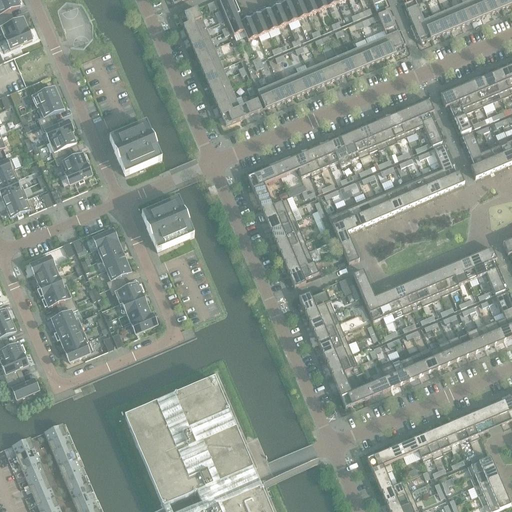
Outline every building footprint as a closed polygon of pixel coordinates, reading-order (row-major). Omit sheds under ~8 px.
[(19,7),(22,6),(19,0),(9,0),(0,4),(0,17),(20,9),(19,7)] [(237,15),(230,0),(221,0),(219,1),(226,19),(237,15)] [(308,17),(300,0),(297,0),(291,3),(298,21),(308,17)] [(318,13),(312,0),(300,0),(308,17),(318,13)] [(328,9),(324,0),(312,0),(318,13),(328,9)] [(338,5),(336,0),(324,0),(328,9),(338,5)] [(383,0),(370,0),(376,14),(387,9),(383,0)] [(491,16),(483,0),(477,0),(473,2),(481,20),(491,16)] [(501,12),(495,0),(483,0),(491,16),(501,12)] [(511,8),(507,0),(495,0),(501,12),(511,8)] [(424,23),(415,1),(404,6),(413,27),(423,23),(424,23)] [(481,20),(473,2),(463,6),(471,24),(481,20)] [(298,21),(291,3),(281,7),(288,26),(298,21)] [(471,24),(463,6),(453,10),(461,29),(471,24)] [(288,26),(281,7),(271,12),(278,30),(288,26)] [(202,21),(197,10),(179,18),(183,28),(202,21)] [(461,29),(453,10),(443,14),(451,33),(461,29)] [(278,30),(271,12),(261,16),(268,34),(278,30)] [(397,34),(388,12),(378,17),(380,22),(387,38),(397,34)] [(451,33),(443,14),(433,19),(441,37),(451,33)] [(244,33),(241,24),(237,15),(226,19),(234,37),(244,33)] [(268,34),(261,16),(251,20),(258,38),(268,34)] [(378,17),(368,21),(370,26),(380,22),(378,17)] [(441,37),(433,19),(424,23),(423,23),(431,41),(441,37)] [(23,20),(16,24),(1,30),(6,41),(28,31),(23,20)] [(251,20),(241,24),(244,33),(248,43),(258,38),(251,20)] [(206,31),(202,21),(183,28),(188,38),(206,31)] [(368,21),(358,25),(360,30),(370,26),(368,21)] [(431,41),(423,23),(413,27),(410,29),(416,42),(419,41),(421,46),(422,47),(423,47),(424,48),(425,47),(426,47),(426,46),(427,46),(427,45),(427,44),(427,43),(431,41)] [(32,41),(34,39),(31,32),(28,33),(28,31),(6,41),(10,52),(33,43),(32,41)] [(210,41),(206,31),(188,38),(192,48),(210,41)] [(406,46),(401,32),(397,34),(387,38),(395,57),(399,55),(400,56),(401,56),(402,57),(403,56),(404,56),(405,55),(405,54),(406,54),(405,53),(403,47),(406,46)] [(395,57),(387,38),(377,42),(385,61),(395,57)] [(214,50),(210,41),(192,48),(196,58),(214,50)] [(385,61),(377,42),(367,47),(375,65),(385,61)] [(375,65),(367,47),(357,51),(365,69),(375,65)] [(219,60),(214,50),(196,58),(200,68),(219,60)] [(365,69),(357,51),(347,55),(355,73),(365,69)] [(355,73),(347,55),(337,59),(345,78),(355,73)] [(345,78),(337,59),(327,63),(335,82),(345,78)] [(223,70),(219,60),(200,68),(204,78),(223,70)] [(335,82),(327,63),(318,68),(325,86),(335,82)] [(325,86),(318,68),(308,72),(315,90),(325,86)] [(511,70),(511,68),(502,73),(510,92),(511,90),(511,70)] [(227,80),(223,70),(204,78),(209,88),(227,80)] [(315,90),(308,72),(298,76),(305,94),(315,90)] [(510,92),(502,73),(492,76),(503,101),(511,97),(510,92)] [(305,94),(298,76),(288,80),(296,99),(305,94)] [(503,101),(492,76),(483,80),(493,105),(503,101)] [(231,90),(227,80),(209,88),(213,98),(231,90)] [(296,99),(288,80),(278,85),(286,103),(296,99)] [(493,105),(483,80),(474,84),(484,109),(493,105)] [(484,109),(474,84),(464,88),(474,113),(484,109)] [(286,103),(278,85),(268,89),(276,107),(286,103)] [(474,113),(464,88),(455,92),(459,103),(465,117),(474,113)] [(276,107),(268,89),(257,93),(265,112),(276,107)] [(55,90),(32,99),(37,110),(59,101),(55,90)] [(235,100),(231,90),(213,98),(217,108),(235,100)] [(459,103),(455,92),(440,99),(445,110),(449,108),(459,103)] [(21,106),(16,94),(10,96),(15,108),(21,106)] [(12,109),(7,98),(1,100),(6,112),(12,109)] [(239,110),(235,100),(217,108),(221,118),(239,110)] [(64,112),(59,101),(37,110),(41,120),(38,122),(41,128),(53,123),(50,118),(64,112)] [(262,113),(257,102),(239,110),(244,121),(262,113)] [(434,115),(429,103),(415,109),(420,120),(430,116),(434,115)] [(471,132),(465,117),(459,103),(449,108),(461,137),(471,132)] [(423,129),(420,120),(415,109),(406,113),(416,136),(416,135),(415,132),(423,129)] [(244,121),(239,110),(221,118),(226,128),(244,121)] [(416,136),(406,113),(397,117),(406,140),(416,136)] [(442,145),(430,116),(420,120),(423,129),(432,149),(442,145)] [(406,140),(397,117),(387,121),(397,144),(406,140)] [(397,144),(387,121),(378,125),(388,149),(389,149),(387,144),(395,141),(396,144),(397,144)] [(69,123),(59,127),(55,129),(53,123),(41,128),(44,135),(45,134),(49,144),(73,134),(69,123)] [(388,149),(378,125),(368,129),(379,153),(388,149)] [(162,163),(146,126),(109,141),(125,178),(162,163)] [(379,153),(368,129),(359,133),(369,157),(370,157),(369,155),(378,152),(378,153),(379,153)] [(369,157),(359,133),(350,137),(360,161),(369,157)] [(76,146),(72,135),(74,135),(73,134),(49,144),(54,154),(52,155),(55,161),(67,156),(64,151),(76,146)] [(481,156),(472,135),(462,140),(473,164),(483,160),(481,156)] [(350,137),(340,141),(350,165),(351,165),(350,164),(359,160),(359,161),(360,161),(350,137)] [(511,165),(511,151),(507,139),(497,143),(508,167),(511,165)] [(350,165),(340,141),(331,145),(341,169),(350,165)] [(508,167),(497,143),(488,147),(498,171),(508,167)] [(341,169),(331,145),(322,149),(330,168),(338,164),(340,169),(341,169)] [(498,171),(488,147),(490,152),(481,156),(483,160),(489,175),(498,171)] [(454,172),(443,148),(433,152),(442,173),(442,172),(444,177),(454,172)] [(330,168),(322,149),(312,153),(322,175),(321,172),(330,168)] [(322,175),(312,153),(303,157),(312,179),(322,175)] [(83,156),(73,160),(69,162),(67,156),(55,161),(58,168),(61,167),(65,177),(87,167),(83,156)] [(312,179),(303,157),(293,161),(298,172),(297,172),(301,180),(310,176),(312,180),(312,179)] [(0,177),(16,171),(11,160),(0,165),(0,177)] [(489,175),(483,160),(473,164),(474,168),(470,170),(475,181),(489,175)] [(298,172),(293,161),(270,171),(275,182),(297,172),(298,172)] [(87,167),(65,177),(70,188),(92,178),(87,167)] [(0,189),(18,181),(14,172),(16,172),(16,171),(0,177),(0,189)] [(275,182),(270,171),(248,180),(253,192),(264,187),(275,182)] [(451,192),(444,177),(442,172),(442,173),(433,176),(441,196),(451,192)] [(464,186),(459,174),(456,176),(454,172),(444,177),(451,192),(464,186)] [(441,196),(433,176),(424,180),(432,200),(441,196)] [(432,200),(424,180),(414,184),(422,204),(432,200)] [(22,191),(18,181),(0,189),(0,196),(2,200),(22,191)] [(422,204),(414,184),(405,188),(413,208),(422,204)] [(273,207),(272,207),(264,187),(253,192),(261,212),(273,207)] [(217,195),(214,188),(209,190),(212,198),(217,195)] [(413,208),(405,188),(395,192),(404,212),(413,208)] [(27,201),(22,191),(2,200),(6,210),(27,201)] [(62,203),(57,192),(51,194),(56,206),(62,203)] [(404,212),(395,192),(386,196),(394,216),(404,212)] [(289,200),(287,194),(279,197),(282,203),(287,201),(289,200)] [(53,207),(48,195),(42,198),(47,210),(53,207)] [(394,216),(386,196),(377,200),(385,220),(394,216)] [(385,220),(377,200),(367,204),(375,224),(385,220)] [(31,212),(27,201),(6,210),(10,221),(17,218),(18,221),(23,218),(22,216),(31,212)] [(287,201),(282,203),(272,207),(273,207),(261,212),(262,213),(263,212),(264,215),(263,216),(266,223),(291,212),(287,201)] [(194,239),(179,202),(142,218),(157,254),(194,239)] [(375,224),(367,204),(358,208),(366,228),(375,224)] [(356,232),(346,207),(337,211),(347,236),(347,235),(356,232)] [(366,228),(358,208),(349,212),(346,207),(356,232),(366,228)] [(347,236),(337,211),(336,211),(338,216),(329,220),(341,249),(351,244),(347,235),(347,236)] [(270,234),(296,223),(291,212),(266,223),(266,224),(267,223),(269,226),(267,226),(270,234)] [(275,244),(300,233),(296,223),(270,234),(272,233),(273,236),(272,237),(275,244)] [(118,243),(113,232),(93,241),(97,252),(118,243)] [(279,255),(305,244),(300,233),(275,244),(275,245),(276,244),(277,247),(276,247),(279,255)] [(84,253),(79,241),(72,244),(77,256),(84,253)] [(511,242),(503,246),(508,258),(511,256),(511,257),(511,242)] [(122,254),(118,244),(118,243),(97,252),(102,262),(122,254)] [(284,265),(309,254),(305,244),(279,255),(281,254),(282,257),(281,258),(284,265)] [(359,263),(351,244),(341,249),(349,267),(359,263)] [(75,257),(69,245),(63,248),(68,260),(75,257)] [(497,262),(492,251),(478,257),(484,272),(494,268),(493,264),(497,262)] [(126,264),(122,254),(102,262),(106,272),(126,264)] [(288,276),(314,264),(313,264),(309,254),(284,265),(284,266),(285,265),(286,268),(285,268),(288,276)] [(484,272),(478,257),(469,261),(477,280),(486,276),(484,272)] [(55,270),(50,259),(30,267),(35,278),(55,270)] [(477,280),(469,261),(459,265),(467,284),(477,280)] [(131,275),(126,264),(106,272),(111,284),(131,275)] [(304,282),(319,275),(314,264),(288,276),(290,275),(291,278),(289,279),(294,290),(306,285),(304,282)] [(467,284),(459,265),(450,269),(459,291),(460,291),(458,288),(467,284)] [(505,292),(494,268),(484,272),(486,276),(495,297),(505,292)] [(459,291),(450,269),(440,273),(450,295),(459,291)] [(59,279),(55,270),(35,278),(39,289),(62,279),(61,279),(59,279)] [(371,291),(363,273),(353,277),(361,296),(371,291)] [(450,295),(440,273),(431,277),(441,301),(442,301),(441,299),(450,295)] [(441,301),(431,277),(422,281),(432,305),(441,301)] [(66,290),(62,279),(39,289),(40,290),(37,291),(39,296),(42,295),(44,299),(66,290)] [(432,305),(422,281),(412,285),(423,309),(432,305)] [(142,297),(137,285),(115,295),(120,306),(142,297)] [(423,309),(412,285),(403,289),(413,313),(411,308),(420,304),(422,309),(423,309)] [(413,313),(403,289),(393,293),(404,317),(413,313)] [(72,300),(72,299),(70,299),(66,290),(44,299),(48,310),(72,300)] [(383,320),(375,300),(371,291),(361,296),(373,324),(383,320)] [(305,315),(331,304),(326,293),(312,299),(310,295),(298,300),(303,311),(304,310),(306,314),(304,314),(305,315)] [(404,317),(393,293),(384,296),(392,316),(401,312),(403,317),(404,317)] [(511,326),(511,309),(506,295),(496,300),(504,320),(508,328),(511,326)] [(392,316),(384,296),(375,300),(383,320),(392,316)] [(147,307),(142,297),(120,306),(120,307),(122,306),(126,316),(147,307)] [(309,326),(335,315),(331,305),(331,304),(305,315),(308,322),(309,321),(310,324),(309,325),(309,326)] [(151,317),(147,307),(126,316),(131,326),(153,317),(152,316),(151,317)] [(76,324),(72,315),(77,312),(77,311),(51,322),(56,333),(78,324),(78,323),(76,324)] [(0,327),(11,323),(7,312),(0,314),(0,327)] [(314,336),(339,325),(335,315),(309,326),(312,333),(314,332),(315,335),(313,335),(314,336)] [(157,328),(153,317),(131,326),(136,337),(157,328)] [(458,325),(455,317),(449,319),(450,323),(452,328),(458,325)] [(511,339),(511,338),(508,328),(504,320),(496,324),(504,343),(511,339)] [(2,340),(16,334),(11,323),(0,327),(0,347),(5,345),(2,340)] [(83,334),(78,324),(56,333),(61,343),(83,334)] [(504,343),(496,324),(486,328),(494,347),(504,343)] [(318,347),(344,336),(339,325),(314,336),(317,343),(318,342),(319,345),(318,346),(318,347)] [(494,347),(486,328),(477,332),(485,351),(494,347)] [(485,351),(477,332),(467,336),(476,355),(485,351)] [(65,354),(89,344),(89,343),(87,344),(83,334),(61,343),(65,354)] [(124,348),(120,339),(118,335),(112,338),(117,350),(124,348)] [(323,357),(348,346),(344,336),(318,347),(321,354),(322,353),(324,356),(322,356),(323,357)] [(476,355),(467,336),(458,340),(466,359),(476,355)] [(115,351),(109,339),(103,342),(108,354),(115,351)] [(466,359),(458,340),(448,344),(457,363),(466,359)] [(94,355),(89,344),(65,354),(70,365),(94,355)] [(457,363),(448,344),(439,347),(447,367),(457,363)] [(24,357),(23,356),(26,354),(23,347),(20,348),(19,346),(7,351),(5,345),(0,347),(0,363),(1,366),(24,357)] [(327,368),(353,357),(348,346),(323,357),(326,364),(327,363),(328,366),(327,367),(327,368)] [(447,367),(439,347),(430,351),(439,371),(447,367)] [(421,355),(419,351),(410,355),(411,359),(420,379),(429,375),(421,355)] [(439,371),(430,351),(421,355),(429,375),(439,371)] [(16,373),(28,368),(24,357),(1,366),(6,376),(4,377),(7,384),(19,379),(16,373)] [(357,368),(353,357),(327,368),(330,375),(331,374),(333,377),(331,377),(332,378),(343,373),(357,368)] [(420,379),(411,359),(402,363),(410,383),(420,379)] [(401,387),(390,362),(381,366),(386,379),(387,379),(392,391),(401,387)] [(410,383),(402,363),(393,367),(391,362),(390,362),(401,387),(410,383)] [(351,394),(343,373),(332,378),(340,399),(351,394)] [(39,393),(38,391),(34,382),(26,385),(25,383),(21,384),(19,379),(7,384),(10,390),(11,390),(17,403),(39,393)] [(392,391),(387,379),(386,379),(363,389),(368,401),(392,391)] [(241,445),(215,382),(214,382),(125,420),(163,510),(163,511),(269,511),(255,477),(253,472),(241,445)] [(368,401),(363,389),(351,394),(340,399),(345,410),(368,401)] [(511,399),(503,403),(511,423),(511,399)] [(511,423),(503,403),(493,408),(486,411),(470,418),(479,440),(480,440),(479,437),(495,430),(501,427),(511,423),(511,425),(511,423)] [(479,440),(470,418),(460,422),(470,444),(479,440)] [(470,444),(460,422),(451,425),(459,445),(468,441),(470,444)] [(459,445),(451,425),(442,429),(451,452),(452,452),(450,449),(459,445)] [(67,437),(62,427),(46,434),(50,444),(67,437)] [(451,452),(442,429),(432,433),(443,458),(442,456),(451,452)] [(443,458),(432,433),(423,437),(433,462),(443,458)] [(67,437),(50,444),(54,453),(70,446),(67,437)] [(433,462),(423,437),(413,441),(418,453),(423,464),(432,460),(433,462)] [(35,450),(30,440),(12,448),(16,458),(35,450)] [(418,453),(413,441),(390,452),(395,463),(418,453)] [(70,446),(54,453),(57,460),(55,461),(56,462),(74,454),(70,446)] [(38,458),(35,450),(16,458),(19,466),(38,458)] [(395,463),(390,452),(367,461),(372,473),(383,468),(395,463)] [(77,462),(74,454),(56,462),(59,469),(77,462)] [(41,466),(38,458),(19,466),(23,474),(41,466)] [(470,480),(494,469),(490,459),(467,469),(471,478),(470,479),(470,480)] [(81,469),(77,462),(59,469),(62,477),(81,469)] [(44,474),(41,466),(23,474),(26,481),(44,474)] [(392,489),(383,468),(372,473),(381,494),(392,489)] [(81,469),(62,477),(62,478),(64,477),(67,485),(84,478),(81,469)] [(474,489),(498,479),(494,469),(470,480),(474,489)] [(418,477),(415,471),(408,474),(410,480),(418,477)] [(43,475),(45,474),(44,474),(26,481),(30,490),(46,483),(43,475)] [(84,478),(67,485),(71,493),(88,486),(84,478)] [(478,498),(502,488),(498,479),(474,489),(478,498)] [(46,483),(30,490),(33,498),(50,491),(46,483)] [(385,504),(411,494),(406,483),(392,489),(381,494),(381,495),(382,494),(383,497),(382,498),(385,504)] [(88,486),(71,493),(75,501),(91,494),(88,486)] [(506,497),(502,488),(478,498),(478,499),(483,497),(487,506),(506,497)] [(50,491),(33,498),(37,507),(54,500),(50,491)] [(91,494),(75,501),(78,509),(76,510),(95,502),(91,494)] [(388,511),(396,511),(415,504),(411,494),(385,504),(385,505),(387,505),(388,507),(386,508),(388,511)] [(499,511),(510,507),(506,497),(487,506),(489,511),(499,511)] [(54,500),(37,507),(38,511),(49,511),(57,509),(54,500)] [(93,511),(98,510),(95,502),(76,510),(76,511),(93,511)]
